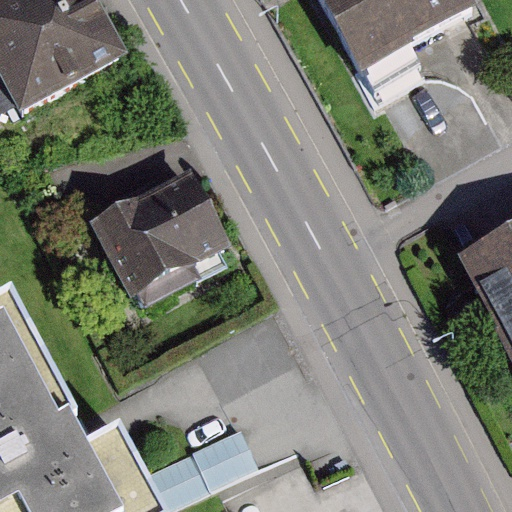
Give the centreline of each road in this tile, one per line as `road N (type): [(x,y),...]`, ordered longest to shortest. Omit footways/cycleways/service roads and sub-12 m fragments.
road 1 (primary): [(182,0),(332,264)]
road 2 (primary): [(332,264),(463,511)]
road 3 (residential): [(332,264),(511,165)]
